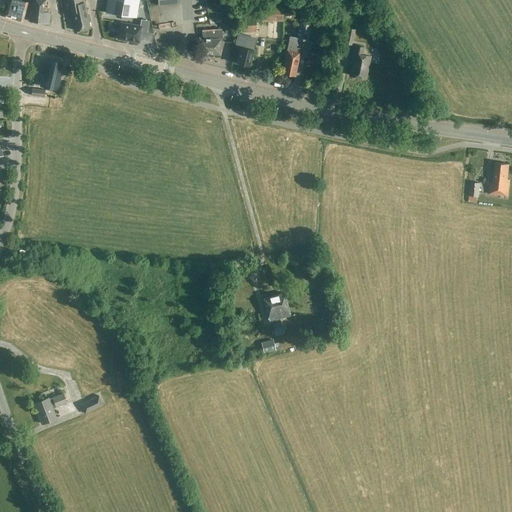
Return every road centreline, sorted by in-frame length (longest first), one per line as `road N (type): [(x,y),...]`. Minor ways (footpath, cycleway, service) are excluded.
road 1 (tertiary): [(511,140),(323,108),(92,50)]
road 2 (unclassified): [(0,240),(13,198),(25,33)]
road 3 (unclassified): [(47,511),(0,398)]
